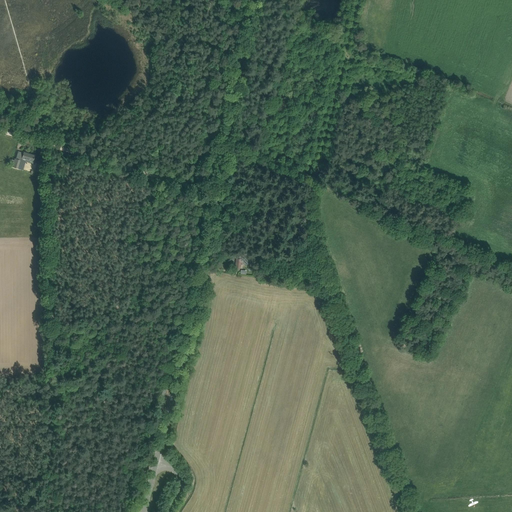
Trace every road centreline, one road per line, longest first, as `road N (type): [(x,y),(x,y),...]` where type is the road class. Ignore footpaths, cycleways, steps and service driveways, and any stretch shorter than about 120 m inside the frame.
road 1 (tertiary): [(155,462),(255,0)]
road 2 (unknown): [(210,0),(155,149),(152,192),(121,294),(132,315),(179,332)]
road 3 (unknown): [(311,182),(309,229),(411,511)]
road 4 (track): [(358,0),(311,182)]
road 5 (unknown): [(44,338),(42,511)]
road 6 (track): [(40,175),(44,338)]
